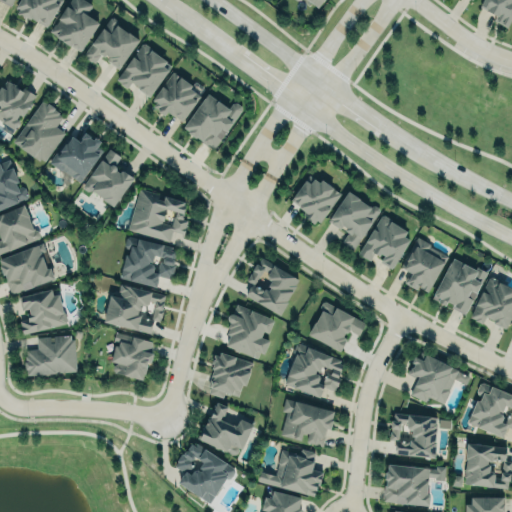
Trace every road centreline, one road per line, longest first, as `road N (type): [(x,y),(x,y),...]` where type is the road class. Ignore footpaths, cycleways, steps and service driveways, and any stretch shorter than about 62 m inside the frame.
road 1 (residential): [(0,36),(325,266),(511,368)]
road 2 (secondary): [(311,112),(511,236)]
road 3 (residential): [(269,176),(393,0)]
road 4 (residential): [(403,315),(365,398),(347,511)]
road 5 (residential): [(358,0),(245,161)]
road 6 (residential): [(168,415),(19,405),(0,392)]
road 7 (secondary): [(443,162),(306,67)]
road 8 (secondary): [(202,30),(311,112)]
road 9 (residential): [(203,285),(168,415)]
road 10 (residential): [(245,161),(205,256),(203,285)]
road 11 (residential): [(203,285),(269,176)]
